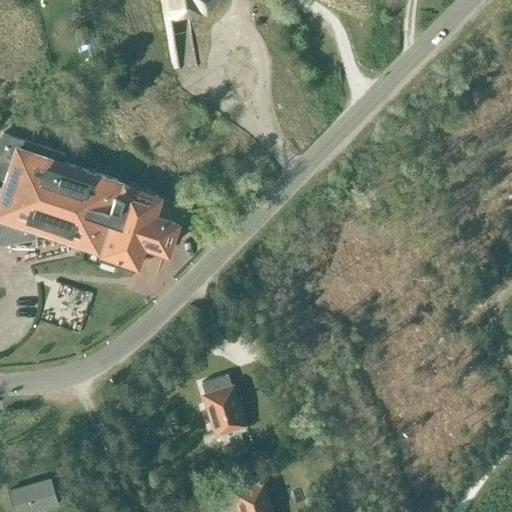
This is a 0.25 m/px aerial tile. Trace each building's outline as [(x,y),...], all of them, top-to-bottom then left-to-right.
[(165,0),(168,14),(186,11),(205,8),(210,0),(165,0)] [(79,46),(90,42),(85,25),(73,28),(79,46)] [(63,154),(2,133),(0,138),(0,175),(5,177),(1,188),(0,187),(0,235),(33,237),(37,227),(91,245),(95,234),(106,238),(99,258),(132,269),(141,242),(164,250),(174,222),(150,214),(156,196),(116,183),(117,180),(98,174),(81,169),(61,162),(63,154)] [(244,428),(227,374),(205,381),(209,393),(203,395),(216,434),(237,428),(238,430),(244,428)] [(239,511),(269,511),(258,474),(243,479),(246,489),(233,493),(239,511)] [(14,511),(29,511),(56,504),(49,479),(8,491),(14,511)]
